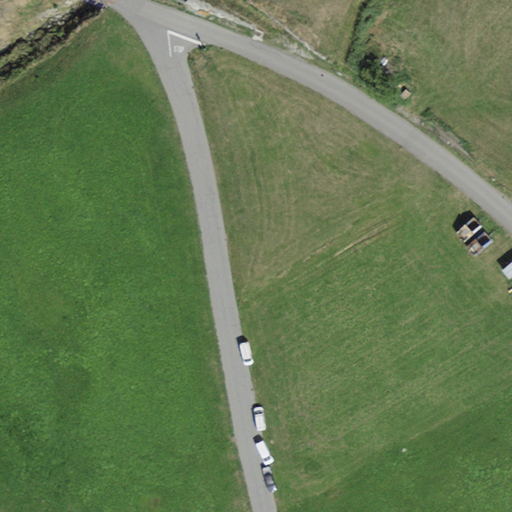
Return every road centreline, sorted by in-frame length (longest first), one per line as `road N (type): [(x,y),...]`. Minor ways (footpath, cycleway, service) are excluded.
road 1 (residential): [(160,14),(200,158),(265,511)]
road 2 (unclassified): [(160,14),(261,53),(370,111),(511,216)]
